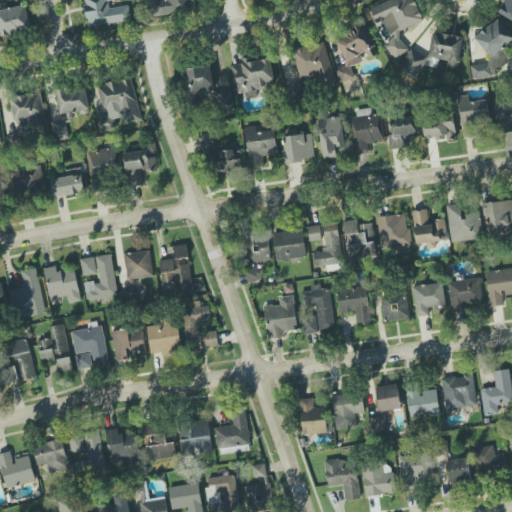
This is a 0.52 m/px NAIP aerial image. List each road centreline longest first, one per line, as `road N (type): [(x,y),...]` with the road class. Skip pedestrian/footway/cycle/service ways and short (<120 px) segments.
road 1 (residential): [(0,421),(93,399),(511,335)]
road 2 (residential): [(0,242),(511,164)]
road 3 (residential): [(306,511),(158,92),(148,42)]
road 4 (residential): [(0,69),(234,27),(332,0)]
